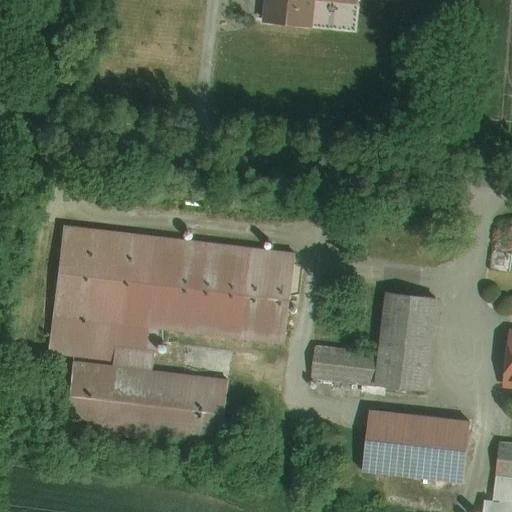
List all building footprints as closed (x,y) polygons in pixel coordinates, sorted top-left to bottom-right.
[(262,0),(261,23),(313,28),(316,1),(357,5),(357,0),(262,0)] [(296,256),(58,228),(41,368),(65,371),(58,428),(227,447),(235,379),(151,369),(154,338),(285,353),(296,256)] [(427,391),(437,297),(382,291),(376,351),(315,344),(312,379),(427,391)] [(511,327),(507,327),(500,389),(511,390),(511,327)] [(463,484),(470,420),(368,409),(361,473),(463,484)] [(511,511),(511,441),(499,440),(492,501),(483,500),(482,511),(511,511)]
